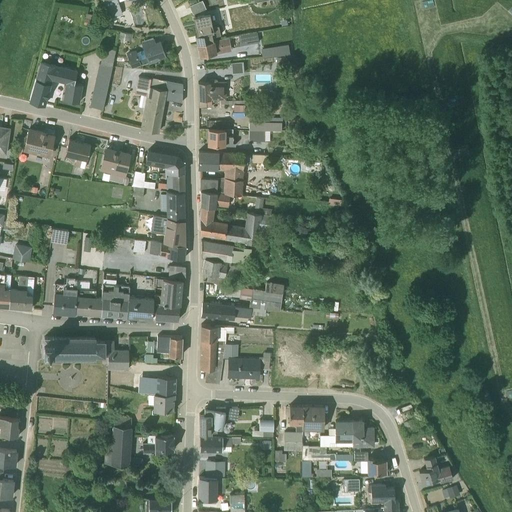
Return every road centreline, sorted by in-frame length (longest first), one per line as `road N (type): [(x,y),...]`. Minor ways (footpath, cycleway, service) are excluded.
road 1 (residential): [(418,511),(390,428),(368,405),(191,394)]
road 2 (residential): [(0,103),(193,147)]
road 3 (residential): [(193,328),(193,147)]
road 4 (residential): [(36,322),(193,328)]
road 5 (residential): [(193,147),(189,67),(161,0)]
road 6 (residential): [(15,511),(30,381)]
